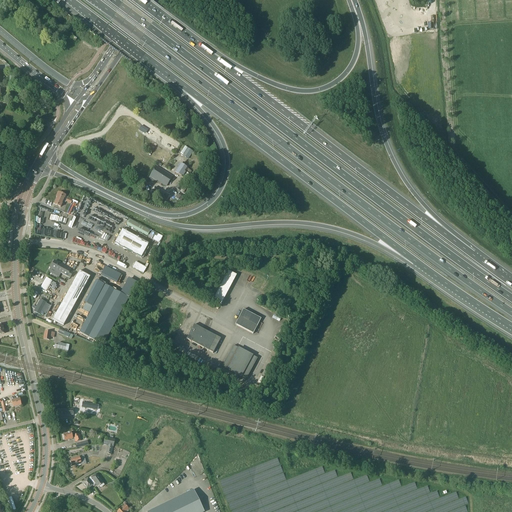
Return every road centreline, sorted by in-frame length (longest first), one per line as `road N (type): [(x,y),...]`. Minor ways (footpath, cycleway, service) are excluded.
road 1 (motorway): [(93,0),(511,312)]
road 2 (motorway): [(511,297),(113,0)]
road 3 (motorway): [(42,168),(169,223),(316,224),(414,261)]
road 4 (motorway): [(472,254),(203,50)]
road 5 (motorway): [(181,83),(227,155),(222,190),(198,211),(159,215),(47,159)]
road 6 (motorway): [(181,83),(414,261)]
road 7 (motorway): [(472,254),(392,159),(354,0)]
road 8 (unclassified): [(41,485),(46,442),(18,308),(17,234)]
road 9 (motorway): [(348,0),(356,54),(322,89),(281,87),(203,50)]
road 10 (motorway): [(70,0),(181,83)]
road 11 (unknown): [(67,492),(98,467),(139,496),(165,472)]
road 12 (unknown): [(234,329),(265,339),(270,318),(256,304),(235,300),(221,321)]
